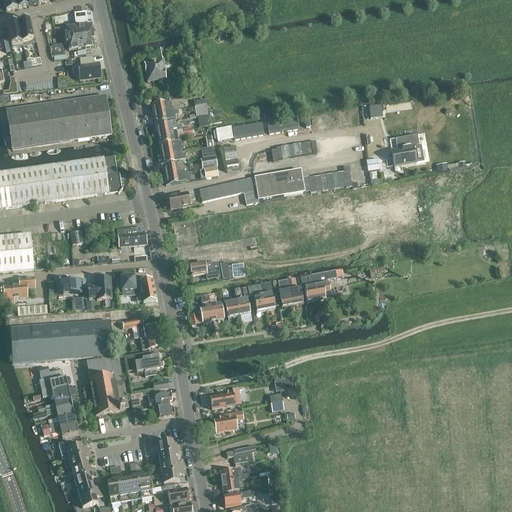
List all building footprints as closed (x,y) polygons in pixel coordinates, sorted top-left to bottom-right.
[(14,0),(3,0),(6,12),(17,10),(14,0)] [(14,0),(17,10),(28,7),(25,0),(14,0)] [(83,13),(74,14),(75,24),(87,23),(86,13),(83,13)] [(29,20),(18,23),(23,46),(34,43),(33,40),(29,20)] [(18,23),(6,25),(11,45),(12,48),(23,46),(18,23)] [(91,26),(66,29),(69,52),(95,48),(91,26)] [(81,67),(78,67),(79,82),(101,80),(99,64),(93,65),(92,59),(80,60),(81,67)] [(146,74),(147,84),(166,80),(164,71),(162,62),(144,65),(145,74),(146,74)] [(181,92),(197,88),(196,80),(166,85),(168,94),(181,92)] [(85,100),(6,112),(7,118),(11,144),(12,151),(111,136),(110,130),(106,103),(86,106),(85,100)] [(151,106),(153,116),(173,112),(172,107),(174,106),(173,103),(171,103),(151,106)] [(368,107),(370,119),(382,118),(381,106),(368,107)] [(208,116),(206,107),(194,109),(196,118),(208,116)] [(173,112),(153,116),(155,125),(174,121),(173,112)] [(209,127),(208,117),(198,119),(199,128),(209,127)] [(297,118),(266,122),(268,134),(299,129),(297,118)] [(155,127),(157,136),(176,133),(182,132),(181,126),(175,127),(175,123),(155,127)] [(262,123),(231,128),(233,140),(264,135),(262,123)] [(176,133),(157,136),(159,146),(178,142),(176,133)] [(316,142),(272,147),(274,159),(317,154),(316,142)] [(159,147),(161,157),(180,153),(179,149),(175,150),(174,145),(159,147)] [(229,166),(239,165),(237,147),(226,148),(229,166)] [(201,150),(203,160),(215,158),(213,148),(201,150)] [(391,151),(394,168),(416,164),(413,148),(391,151)] [(180,153),(161,157),(162,166),(184,162),(183,157),(181,157),(180,153)] [(114,158),(48,167),(53,203),(117,194),(118,194),(118,195),(123,190),(122,189),(122,190),(121,189),(119,175),(117,176),(114,158)] [(203,161),(204,167),(202,167),(203,171),(217,168),(215,158),(203,161)] [(378,160),(366,161),(368,173),(379,171),(378,160)] [(358,163),(336,167),(339,187),(361,183),(358,163)] [(436,166),(438,174),(448,173),(446,164),(436,166)] [(163,168),(164,178),(187,173),(186,169),(183,170),(182,165),(163,168)] [(48,167),(31,170),(37,205),(53,203),(48,167)] [(204,170),(206,180),(218,178),(216,169),(204,170)] [(0,210),(37,205),(31,170),(0,174),(0,210)] [(254,179),(258,201),(304,193),(300,171),(254,179)] [(187,173),(164,178),(166,187),(188,183),(187,173)] [(376,174),(369,174),(370,182),(377,181),(376,174)] [(250,193),(247,181),(199,192),(202,204),(250,193)] [(244,194),(246,207),(258,204),(256,192),(244,194)] [(189,208),(187,195),(168,198),(170,211),(189,208)] [(290,228),(278,230),(279,234),(282,249),(283,255),(289,254),(294,253),(293,247),(291,232),(290,228)] [(143,229),(131,230),(133,248),(146,246),(145,235),(143,235),(143,229)] [(133,248),(131,230),(117,232),(119,249),(121,249),(121,250),(126,250),(126,249),(133,248)] [(83,245),(81,233),(70,234),(72,246),(83,245)] [(0,238),(0,274),(33,271),(30,235),(0,238)] [(479,253),(482,253),(482,256),(495,253),(494,245),(481,247),(478,248),(479,253)] [(208,266),(205,266),(204,263),(189,266),(191,278),(206,276),(207,282),(213,281),(213,280),(219,279),(217,267),(214,268),(214,266),(212,266),(212,268),(208,269),(208,266)] [(232,266),(233,278),(245,276),(243,265),(232,266)] [(317,276),(311,277),(316,302),(325,301),(324,295),(330,294),(329,292),(329,293),(328,290),(338,288),(335,273),(328,274),(317,276)] [(305,278),(300,278),(300,279),(301,285),(302,288),(304,287),(304,289),(306,304),(316,302),(311,277),(305,278)] [(135,278),(120,279),(121,293),(136,292),(135,291),(140,291),(143,304),(156,302),(151,280),(139,283),(139,285),(135,285),(135,278)] [(35,290),(34,279),(18,281),(19,287),(3,288),(4,306),(14,305),(14,300),(27,299),(26,290),(35,290)] [(96,287),(88,288),(89,300),(97,299),(97,302),(112,300),(110,279),(95,280),(96,287)] [(295,280),(287,282),(292,307),(303,305),(300,289),(297,290),(295,280)] [(81,281),(57,283),(58,292),(60,292),(60,294),(73,294),(73,295),(78,294),(78,295),(82,294),(81,281)] [(292,307),(287,282),(287,281),(278,283),(279,290),(281,290),(281,293),(278,294),(281,309),(292,307)] [(266,285),(261,286),(266,312),(275,310),(275,309),(279,308),(275,289),(272,290),(271,284),(269,285),(266,285)] [(248,289),(249,298),(254,297),(254,296),(258,295),(258,298),(253,299),(254,299),(250,300),(252,310),(255,309),(256,314),(266,312),(261,286),(248,289)] [(213,322),(209,303),(207,297),(200,298),(202,305),(205,304),(206,308),(199,310),(202,324),(204,324),(205,325),(208,325),(209,323),(213,322)] [(83,299),(73,300),(74,312),(84,311),(83,299)] [(247,300),(236,302),(239,318),(240,317),(242,318),(245,317),(246,316),(250,315),(247,300)] [(239,318),(236,302),(225,305),(228,320),(232,319),(233,320),(237,319),(238,318),(239,318)] [(210,303),(209,303),(213,322),(216,322),(218,323),(221,322),(222,321),(224,320),(221,306),(211,307),(210,303)] [(17,308),(17,315),(48,313),(47,306),(17,308)] [(189,317),(191,326),(198,325),(197,315),(189,317)] [(137,327),(140,341),(160,338),(158,327),(143,330),(142,321),(122,325),(123,330),(137,327)] [(10,330),(12,365),(113,357),(110,322),(10,330)] [(160,338),(140,341),(142,352),(162,349),(160,338)] [(113,345),(115,357),(121,356),(119,343),(113,345)] [(126,374),(136,372),(136,375),(144,373),(145,378),(155,377),(154,372),(162,371),(162,369),(164,367),(163,364),(161,364),(160,357),(147,360),(146,354),(152,353),(123,358),(126,374)] [(89,380),(96,417),(124,412),(124,410),(128,409),(118,358),(110,360),(110,359),(86,363),(89,380)] [(60,362),(47,365),(48,375),(61,372),(60,362)] [(41,390),(42,394),(68,389),(67,386),(65,379),(49,383),(50,388),(41,390)] [(153,385),(154,392),(168,390),(167,383),(153,385)] [(53,397),(54,401),(70,398),(68,391),(68,389),(42,394),(43,400),(53,397)] [(209,398),(211,411),(241,406),(238,389),(232,390),(233,394),(209,398)] [(132,409),(140,408),(139,402),(143,401),(141,394),(138,395),(130,396),(132,409)] [(154,397),(156,409),(171,406),(170,403),(172,403),(170,394),(154,397)] [(269,398),(270,406),(282,404),(281,396),(269,398)] [(40,414),(46,413),(72,407),(70,398),(54,401),(54,406),(39,410),(40,414)] [(282,404),(270,406),(272,414),(284,412),(282,404)] [(171,406),(156,409),(158,421),(174,418),(173,410),(172,410),(171,406)] [(57,416),(58,420),(74,417),(72,410),(72,407),(46,413),(47,418),(57,416)] [(140,408),(132,409),(135,425),(143,423),(140,408)] [(213,422),(215,435),(237,431),(236,422),(244,421),(242,413),(219,417),(220,421),(213,422)] [(49,427),(50,432),(76,426),(75,422),(74,417),(58,420),(48,422),(49,426),(49,427)] [(76,426),(50,432),(51,436),(61,434),(62,439),(78,435),(77,429),(76,426)] [(157,445),(158,456),(180,452),(179,447),(173,448),(172,443),(157,445)] [(62,462),(69,461),(90,455),(89,450),(82,452),(81,446),(79,447),(78,444),(58,447),(62,462)] [(277,454),(275,444),(268,445),(270,455),(277,454)] [(158,456),(160,465),(175,463),(174,458),(181,457),(180,452),(158,456)] [(69,461),(71,470),(86,466),(85,461),(91,459),(90,455),(69,461)] [(234,459),(235,465),(252,463),(251,456),(234,459)] [(214,460),(214,468),(225,467),(225,464),(223,464),(223,459),(214,460)] [(131,471),(142,470),(141,463),(130,464),(131,471)] [(160,465),(162,475),(184,472),(183,467),(176,468),(175,463),(160,465)] [(71,470),(74,480),(96,474),(94,469),(88,471),(86,466),(71,470)] [(221,484),(241,481),(247,480),(247,476),(241,476),(240,470),(219,473),(221,484)] [(141,471),(136,472),(141,500),(153,498),(151,492),(150,492),(147,477),(142,478),(141,471)] [(132,480),(127,481),(131,502),(141,500),(136,472),(131,473),(132,480)] [(184,472),(162,475),(163,486),(179,483),(178,478),(185,476),(184,472)] [(74,480),(77,490),(92,485),(90,481),(97,479),(96,474),(74,480)] [(121,475),(116,476),(121,504),(131,502),(127,481),(122,481),(121,475)] [(121,504),(116,476),(111,477),(112,483),(107,484),(110,505),(121,504)] [(276,484),(275,477),(267,478),(268,486),(276,484)] [(241,481),(221,484),(223,495),(238,493),(238,489),(242,488),(241,481)] [(77,490),(80,499),(101,493),(100,488),(93,490),(92,485),(77,490)] [(168,493),(170,506),(189,503),(187,489),(175,491),(175,486),(162,488),(163,494),(168,493)] [(101,493),(80,499),(82,509),(97,505),(96,500),(102,498),(101,493)] [(223,497),(224,502),(223,504),(223,507),(225,508),(225,509),(240,507),(239,500),(251,498),(251,493),(223,497)]
